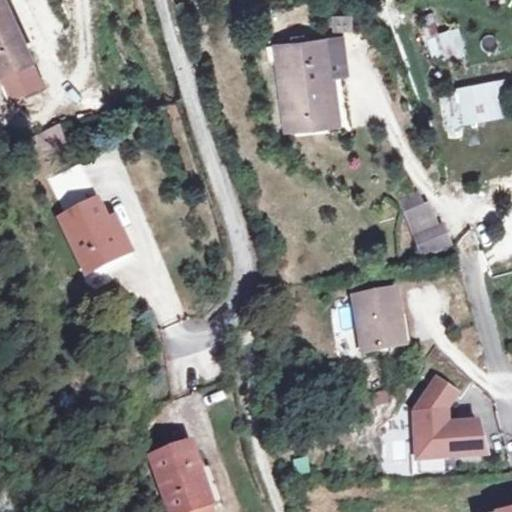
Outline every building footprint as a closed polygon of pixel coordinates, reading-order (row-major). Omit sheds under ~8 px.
[(6,0),(0,0),(0,70),(12,95),(45,79),(6,0)] [(427,59),(457,57),(455,36),(443,37),(442,16),(424,17),(427,59)] [(321,60),(331,59),(329,40),(277,45),(286,130),(328,126),(321,60)] [(338,125),(331,59),(321,60),(328,126),(338,125)] [(437,93),(445,131),(511,117),(511,113),(505,79),(437,93)] [(35,133),(42,156),(67,149),(60,125),(35,133)] [(85,263),(104,254),(123,246),(108,213),(98,192),(60,209),(85,263)] [(425,192),(399,203),(421,260),(448,249),(425,192)] [(123,246),(104,254),(110,265),(137,251),(118,209),(108,213),(123,246)] [(397,290),(355,297),(363,350),(406,343),(397,290)] [(471,383),(435,347),(421,364),(424,366),(417,377),(432,386),(414,411),(416,457),(484,453),(476,423),(445,424),(444,409),(454,395),(458,398),(471,383)] [(202,445),(165,460),(186,511),(203,511),(225,503),(212,470),(212,469),(202,445)] [(222,465),(212,469),(212,470),(225,503),(203,511),(225,511),(239,506),(222,465)]
